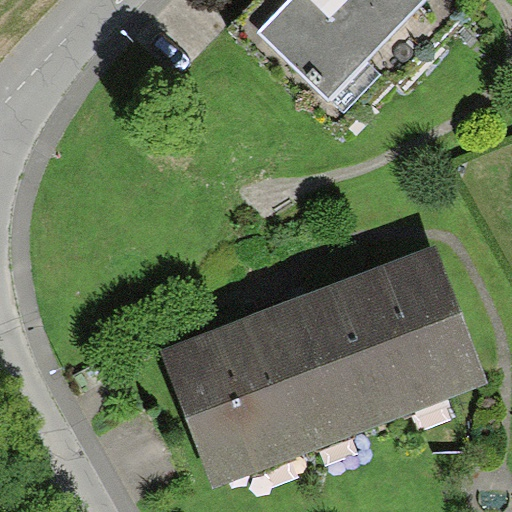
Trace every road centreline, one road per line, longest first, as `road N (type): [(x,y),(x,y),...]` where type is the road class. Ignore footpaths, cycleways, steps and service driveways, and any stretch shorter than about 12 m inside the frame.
road 1 (residential): [(76,511),(0,344)]
road 2 (residential): [(0,122),(103,0)]
